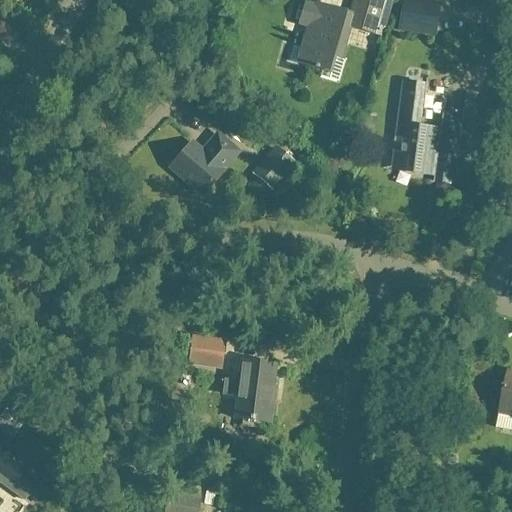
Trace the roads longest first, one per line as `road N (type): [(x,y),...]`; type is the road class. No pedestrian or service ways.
road 1 (residential): [(212,0),(173,100),(87,201),(132,233),(311,240),(374,263)]
road 2 (track): [(88,511),(86,458),(45,340),(42,304),(51,234),(70,208),(87,201)]
road 3 (residential): [(342,511),(374,263)]
road 4 (residential): [(0,135),(81,0)]
road 5 (residential): [(374,263),(511,307)]
